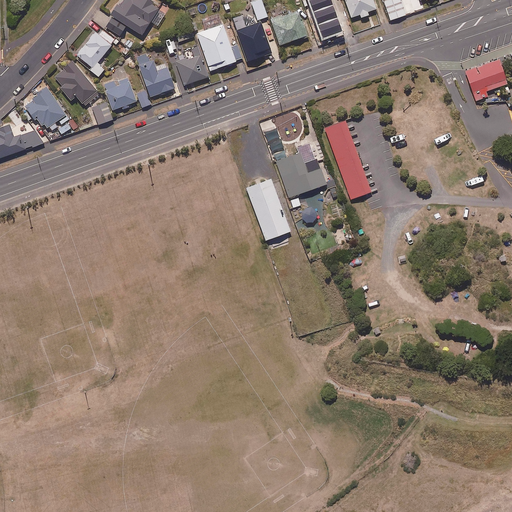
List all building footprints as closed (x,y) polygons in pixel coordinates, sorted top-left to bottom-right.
[(123,0),(121,5),(118,3),(111,14),(113,15),(107,26),(120,34),(127,24),(143,34),(151,20),(159,24),(167,11),(151,2),(152,0),(123,0)] [(268,15),(262,0),(254,0),(252,1),(259,19),(268,15)] [(303,0),(312,27),(338,18),(332,0),(303,0)] [(375,8),(372,0),(344,0),(350,16),(359,13),(360,17),(367,14),(366,11),(375,8)] [(405,14),(399,0),(385,0),(383,1),(390,19),(405,14)] [(307,34),(298,9),(272,18),(280,43),(307,34)] [(246,26),(242,13),(233,16),(248,60),(272,51),(261,20),(246,26)] [(232,46),(224,23),(198,32),(211,69),(243,57),(238,44),(232,46)] [(99,33),(96,31),(78,54),(93,66),(90,68),(99,75),(105,68),(98,61),(116,39),(103,29),(99,33)] [(208,76),(200,52),(177,59),(185,83),(208,76)] [(154,57),(150,58),(139,62),(150,95),(176,87),(167,62),(156,65),(154,57)] [(497,58),(464,70),(474,100),(486,95),(484,90),(506,82),(499,63),(497,58)] [(100,92),(74,61),(56,76),(63,85),(61,86),(72,99),(77,94),(85,105),(100,92)] [(114,108),(122,105),(123,108),(130,106),(129,103),(137,100),(128,75),(105,84),(114,108)] [(26,104),(35,118),(38,116),(42,123),(45,121),(51,130),(58,125),(55,121),(59,118),(62,123),(69,118),(47,85),(37,92),(39,95),(26,104)] [(187,92),(185,86),(173,89),(175,96),(187,92)] [(151,103),(147,90),(138,93),(142,106),(151,103)] [(114,118),(108,100),(93,105),(99,123),(114,118)] [(343,117),(323,124),(349,198),(362,193),(369,190),(343,117)] [(0,156),(41,142),(43,141),(36,129),(21,134),(21,132),(14,135),(10,123),(0,126),(0,156)] [(298,150),(273,159),(287,196),(323,182),(317,167),(305,171),(298,150)] [(269,177),(243,186),(262,239),(288,230),(269,177)]
